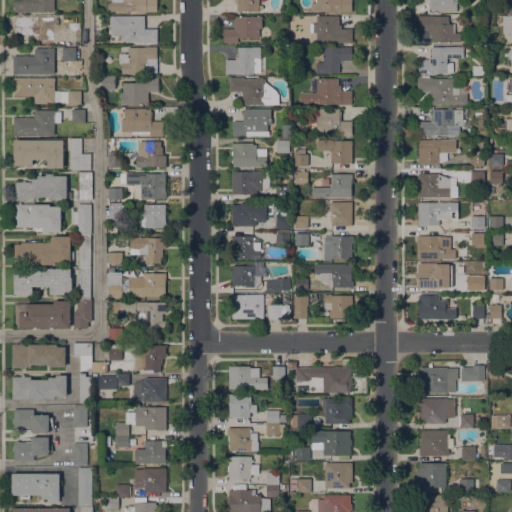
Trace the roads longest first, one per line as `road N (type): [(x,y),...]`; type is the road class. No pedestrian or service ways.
road 1 (residential): [(384,511),(384,0)]
road 2 (residential): [(198,340),(191,0)]
road 3 (residential): [(511,339),(198,340)]
road 4 (residential): [(198,340),(197,511)]
